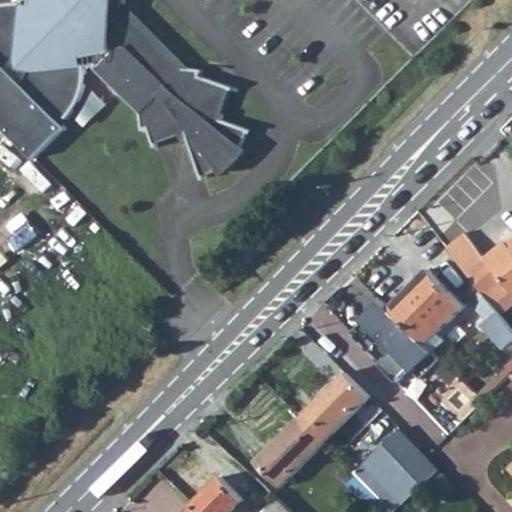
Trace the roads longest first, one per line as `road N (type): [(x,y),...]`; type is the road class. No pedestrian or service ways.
road 1 (tertiary): [(68,511),(511,71)]
road 2 (unknown): [(289,293),(503,507)]
